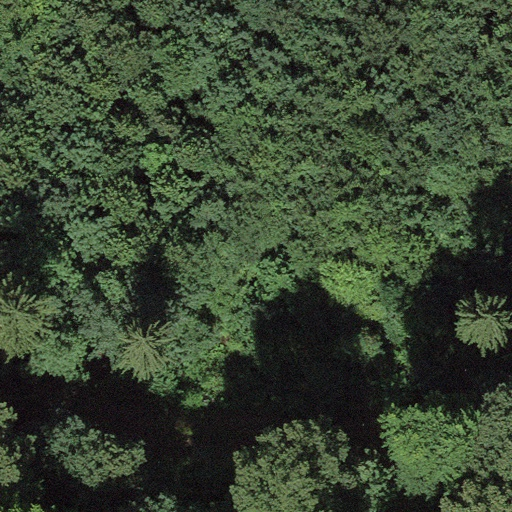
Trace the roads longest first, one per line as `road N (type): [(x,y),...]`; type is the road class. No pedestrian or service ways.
road 1 (track): [(471,442),(0,413)]
road 2 (track): [(511,423),(334,495),(176,511)]
